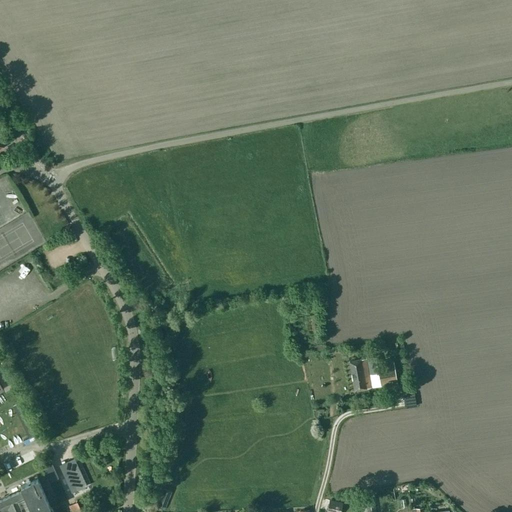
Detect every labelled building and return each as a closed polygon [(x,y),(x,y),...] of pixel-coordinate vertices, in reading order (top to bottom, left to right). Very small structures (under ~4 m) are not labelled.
[(58,236),(55,242),(67,250),(71,244),(58,236)] [(397,384),(394,367),(393,360),(377,363),(376,355),(348,361),(351,376),(351,375),(354,389),(381,384),(381,387),(397,384)] [(415,405),(413,393),(402,395),(404,407),(415,405)] [(326,417),(326,409),(311,409),(312,417),(326,417)] [(79,461),(75,450),(70,451),(71,455),(64,457),(62,452),(46,458),(46,459),(41,461),(48,477),(54,474),(53,472),(67,465),(79,461)] [(71,492),(85,486),(76,466),(63,472),(71,492)] [(53,511),(51,507),(50,507),(37,478),(21,485),(23,489),(0,499),(0,505),(2,511),(53,511)] [(171,491),(163,488),(157,503),(165,507),(171,491)] [(329,511),(340,511),(343,503),(323,498),(320,510),(329,511)] [(375,511),(375,505),(374,498),(361,500),(362,511),(375,511)] [(80,511),(76,502),(68,505),(71,511),(80,511)]
